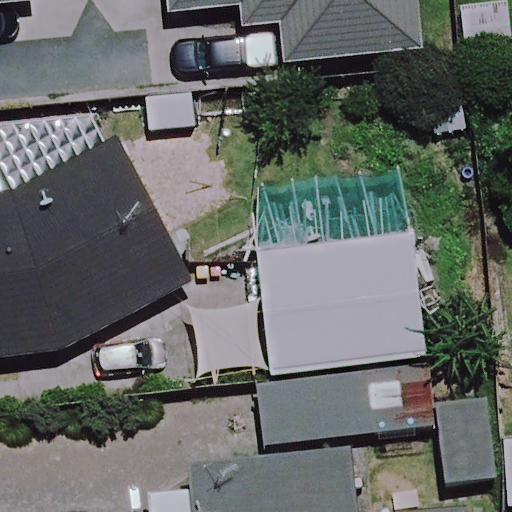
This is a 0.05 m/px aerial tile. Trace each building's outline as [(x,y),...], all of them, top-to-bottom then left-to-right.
[(0,0),(0,10),(43,6),(42,0),(172,0),(174,22),(248,10),(249,32),(294,25),(291,68),(426,56),(421,0),(0,0)] [(0,199),(0,366),(54,360),(186,297),(118,153),(26,196),(0,199)] [(426,363),(417,242),(266,254),(275,374),(426,363)] [(375,375),(263,384),(269,451),(381,442),(375,375)] [(363,511),(358,467),(150,493),(152,511),(363,511)]
